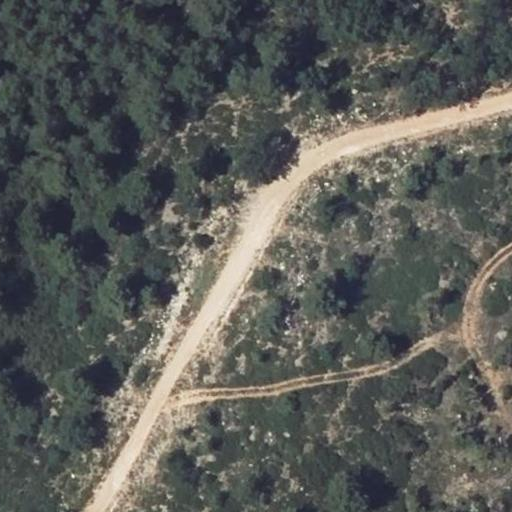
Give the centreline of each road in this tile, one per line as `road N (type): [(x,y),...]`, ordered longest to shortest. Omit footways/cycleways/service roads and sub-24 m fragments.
road 1 (track): [(81,511),(229,250),(305,153),(511,101)]
road 2 (track): [(143,397),(337,379),(416,346),(459,316),(511,248)]
